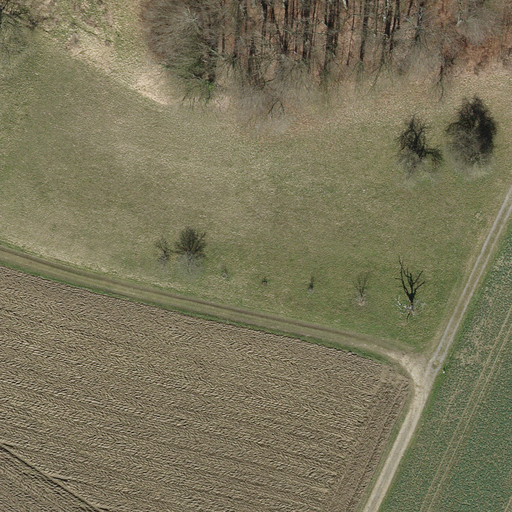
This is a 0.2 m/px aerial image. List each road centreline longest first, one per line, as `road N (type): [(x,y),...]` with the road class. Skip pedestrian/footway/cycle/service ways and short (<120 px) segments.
road 1 (track): [(0,251),(433,369)]
road 2 (unclassified): [(367,511),(511,209)]
